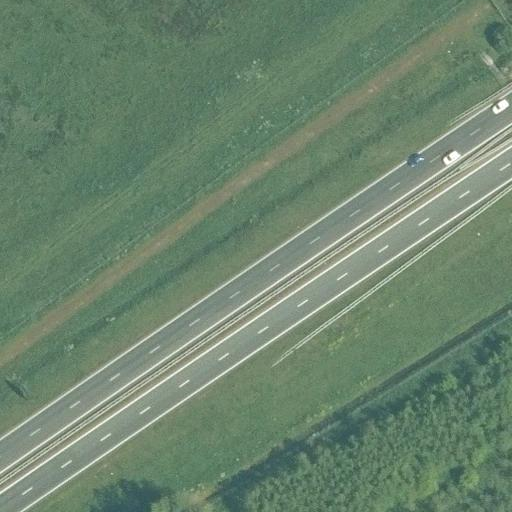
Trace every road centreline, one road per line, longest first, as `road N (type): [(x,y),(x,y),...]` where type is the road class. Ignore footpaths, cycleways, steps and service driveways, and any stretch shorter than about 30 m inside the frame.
road 1 (trunk): [(511,109),(0,460)]
road 2 (trunk): [(0,510),(511,164)]
